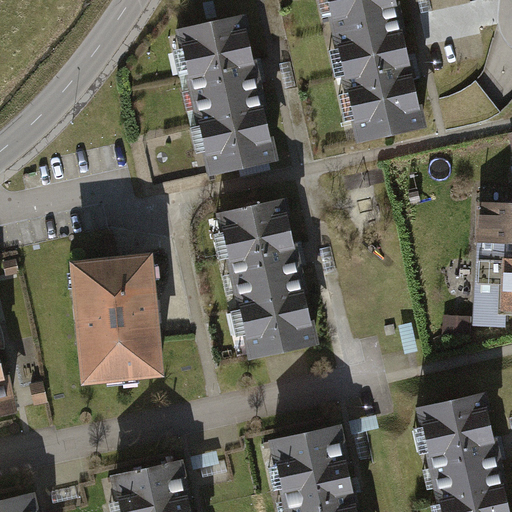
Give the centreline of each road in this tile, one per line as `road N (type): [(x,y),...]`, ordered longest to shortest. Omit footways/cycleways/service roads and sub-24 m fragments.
road 1 (residential): [(0,459),(352,383)]
road 2 (tertiary): [(0,152),(66,89),(130,0)]
